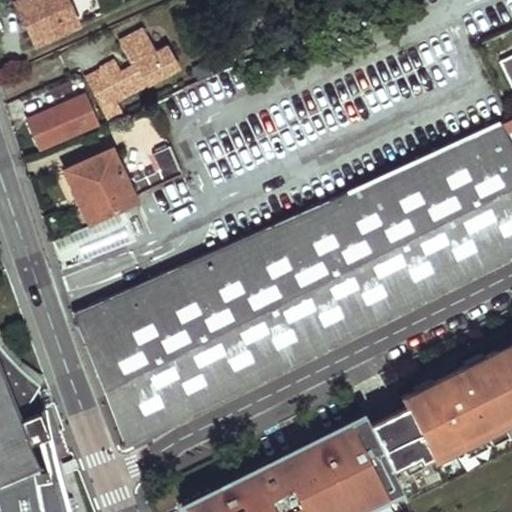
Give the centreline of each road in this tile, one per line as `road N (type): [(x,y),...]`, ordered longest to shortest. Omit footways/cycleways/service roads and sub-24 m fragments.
road 1 (residential): [(105,473),(511,275)]
road 2 (tertiary): [(105,473),(0,174)]
